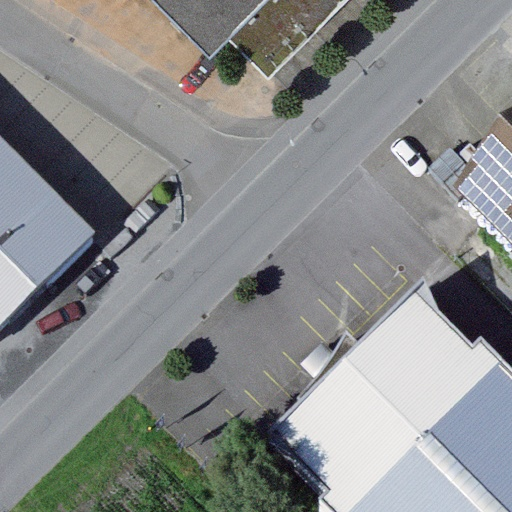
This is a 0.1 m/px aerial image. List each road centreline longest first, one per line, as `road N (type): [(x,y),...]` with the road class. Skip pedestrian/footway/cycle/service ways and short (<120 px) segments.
road 1 (residential): [(0,470),(276,203)]
road 2 (residential): [(0,24),(276,203)]
road 3 (residential): [(276,203),(481,0)]
